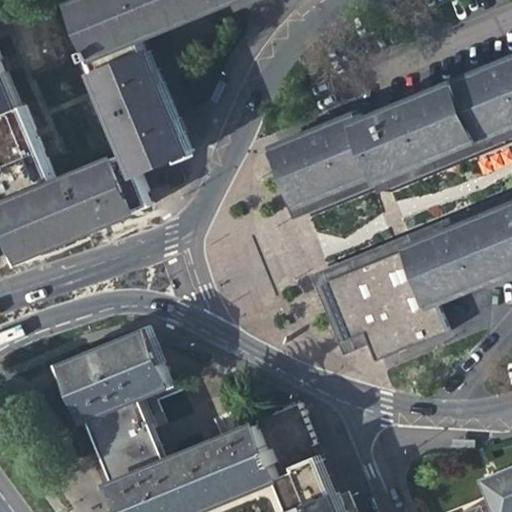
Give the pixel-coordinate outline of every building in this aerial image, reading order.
[(26,104),(24,105),(22,105),(0,114),(0,187),(6,202),(3,204),(25,255),(71,236),(137,208),(156,200),(143,169),(192,148),(153,49),(149,50),(144,37),(159,31),(188,19),(234,1),(236,0),(91,0),(81,4),(98,48),(94,50),(97,57),(94,58),(133,150),(57,181),(26,104)] [(241,49),(230,66),(236,68),(247,51),(241,49)] [(0,114),(22,105),(0,53),(0,114)] [(511,80),(505,64),(494,69),(511,113),(511,80)] [(511,128),(511,113),(494,69),(462,83),(485,139),(503,132),(511,129),(511,128)] [(485,139),(462,83),(408,104),(435,160),(456,151),(485,139)] [(435,160),(408,104),(396,109),(419,167),(427,162),(435,160)] [(419,167),(396,109),(362,124),(387,181),(403,173),(419,167)] [(362,124),(359,117),(331,128),(354,184),(365,179),(382,172),(362,124)] [(353,185),(329,128),(318,133),(342,190),(348,188),(353,185)] [(342,190),(318,133),(276,149),(298,206),(317,199),(342,190)] [(511,271),(511,207),(482,220),(504,274),(511,271)] [(504,274),(482,220),(475,223),(466,226),(489,281),(504,274)] [(489,281),(466,226),(445,234),(426,242),(451,298),(469,290),(489,281)] [(451,298),(426,242),(417,245),(400,253),(425,309),(451,298)] [(425,309),(400,253),(358,271),(329,283),(353,340),(367,334),(378,363),(438,338),(425,309)] [(343,511),(325,466),(289,480),(263,420),(254,423),(255,427),(166,462),(140,397),(169,386),(157,354),(147,332),(126,341),(64,366),(86,419),(88,418),(92,427),(115,483),(113,484),(124,511),(194,511),(248,491),(277,479),(291,511),(289,511),(343,511)] [(300,404),(287,410),(297,414),(306,420),(300,404)] [(316,444),(306,420),(297,414),(287,410),(263,420),(289,480),(325,466),(323,461),(320,462),(313,446),(316,444)] [(511,511),(511,469),(494,476),(503,499),(472,511),(511,511)]
